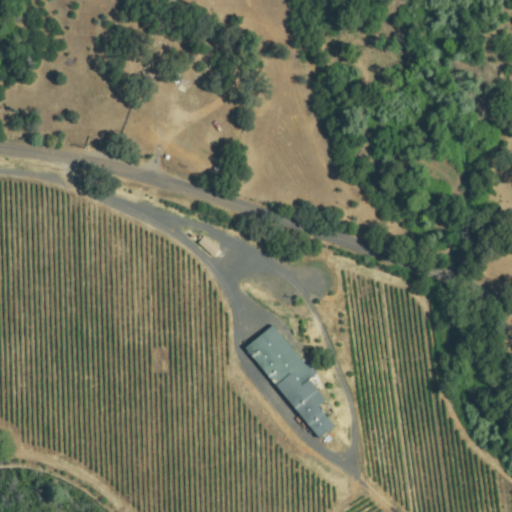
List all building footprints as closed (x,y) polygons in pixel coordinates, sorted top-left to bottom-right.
[(187,52),(194,52),(193,61),(186,60),(187,52)] [(154,68),(149,80),(138,76),(143,64),(154,68)] [(157,87),(151,107),(146,105),(152,86),(157,87)] [(199,242),(203,237),(218,249),(213,255),(199,242)] [(306,381),(324,402),(316,409),(332,427),(320,437),(245,350),(271,328),(305,368),(311,362),(318,371),(306,381)]
